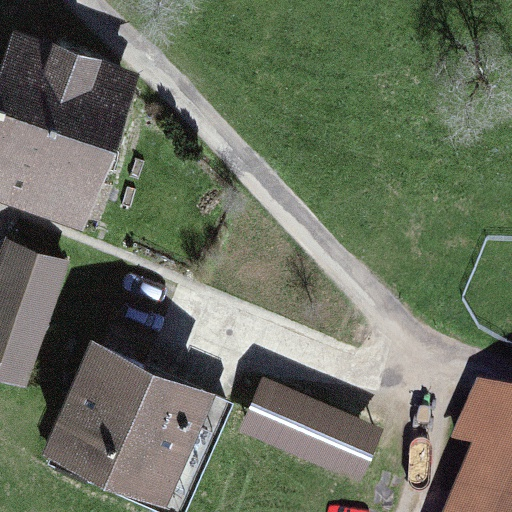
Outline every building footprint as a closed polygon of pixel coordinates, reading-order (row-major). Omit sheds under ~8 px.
[(141,91),(2,45),(0,52),(0,198),(95,230),(141,91)] [(65,276),(0,254),(0,391),(24,399),(65,276)] [(205,394),(84,349),(42,461),(163,506),(205,394)] [(241,435),(364,485),(388,428),(265,377),(241,435)] [(511,511),(511,416),(491,408),(450,511),(511,511)]
